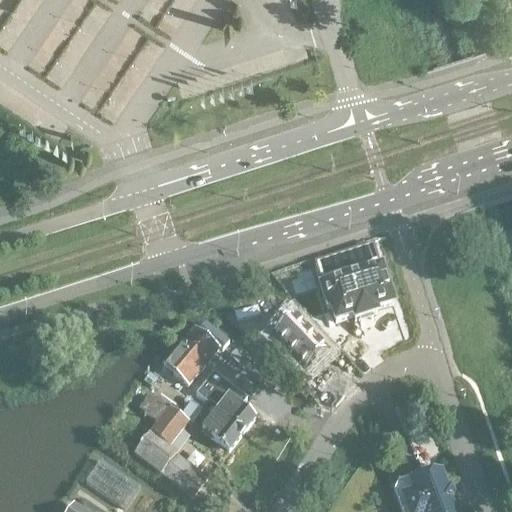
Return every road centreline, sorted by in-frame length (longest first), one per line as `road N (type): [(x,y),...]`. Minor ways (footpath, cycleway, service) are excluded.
road 1 (secondary): [(168,263),(511,155)]
road 2 (secondary): [(363,126),(148,195)]
road 3 (residential): [(286,511),(364,394),(394,367),(425,361)]
road 4 (secondary): [(0,316),(168,263)]
road 5 (unclassified): [(491,511),(443,372),(425,361)]
road 6 (secondary): [(148,195),(0,243)]
road 7 (secondary): [(511,84),(363,126)]
road 8 (unclassified): [(363,126),(322,0)]
